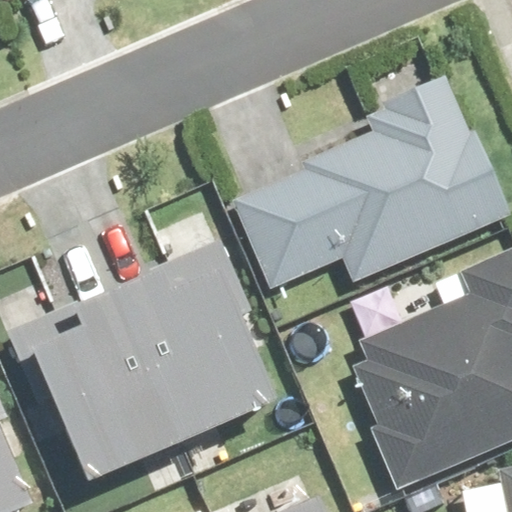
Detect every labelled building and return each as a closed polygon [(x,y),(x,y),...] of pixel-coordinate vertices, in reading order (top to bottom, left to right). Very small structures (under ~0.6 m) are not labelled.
[(489,130),(468,77),(371,116),(380,139),(231,200),(270,296),(344,266),(354,291),(511,226),(511,208),(481,133),(489,130)] [(474,303),(340,365),(400,500),(511,446),(511,257),(463,281),(474,303)] [(277,408),(212,260),(25,342),(90,490),(277,408)] [(0,511),(35,511),(0,427),(0,511)] [(511,511),(511,480),(467,492),(471,511),(511,511)]
